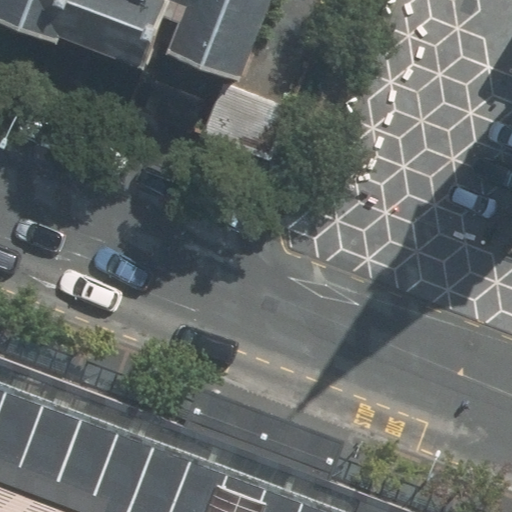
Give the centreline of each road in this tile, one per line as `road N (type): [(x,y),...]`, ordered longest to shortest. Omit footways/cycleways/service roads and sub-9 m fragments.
road 1 (residential): [(0,197),(331,326)]
road 2 (residential): [(331,326),(458,0)]
road 3 (residential): [(331,326),(511,397)]
